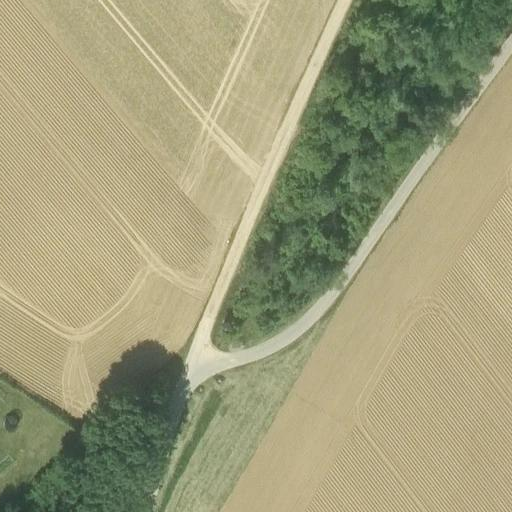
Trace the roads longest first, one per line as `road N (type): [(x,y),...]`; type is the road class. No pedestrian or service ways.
road 1 (track): [(194,376),(244,359),(301,323),(511,45)]
road 2 (track): [(194,376),(259,199),(347,0)]
road 3 (track): [(148,511),(194,376)]
